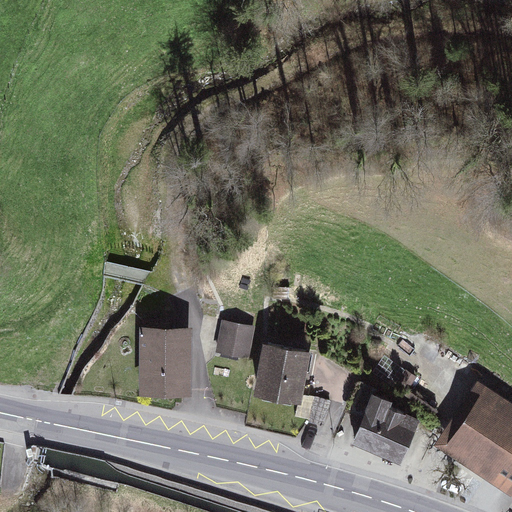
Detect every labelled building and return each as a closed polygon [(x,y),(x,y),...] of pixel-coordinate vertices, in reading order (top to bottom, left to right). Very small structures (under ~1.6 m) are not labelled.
[(247,360),(256,328),(224,320),(214,352),(247,360)] [(191,395),(190,333),(142,334),(143,396),(191,395)] [(307,412),(311,353),(265,349),(260,408),(307,412)] [(440,450),(511,497),(511,407),(481,387),(440,450)] [(353,447),(400,470),(422,424),(361,394),(351,416),(364,423),(353,447)]
